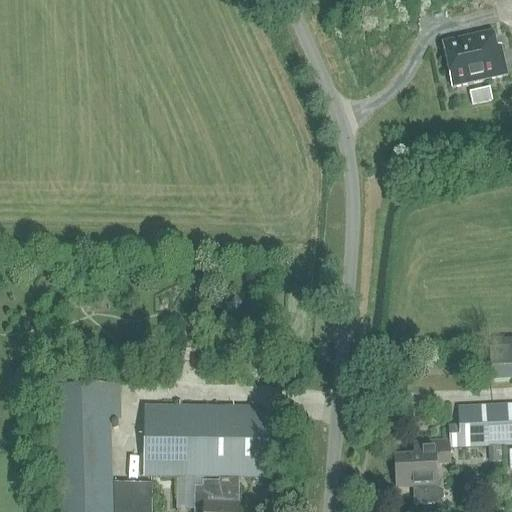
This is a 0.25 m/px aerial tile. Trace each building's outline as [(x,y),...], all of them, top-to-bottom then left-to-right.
[(464,0),(449,3),(451,17),(475,12),(472,0),(464,0)] [(464,40),(442,44),(452,89),(507,77),(501,47),(497,48),(494,33),(471,38),(472,40),(465,42),(464,40)] [(511,339),(489,341),(491,384),(511,382),(511,339)] [(120,383),(52,384),(56,511),(112,511),(112,489),(111,423),(111,422),(121,422),(120,383)] [(459,427),(448,428),(449,440),(450,450),(489,448),(501,448),(506,447),(511,447),(511,405),(458,408),(459,424),(459,427)] [(218,480),(239,480),(269,481),(269,413),(254,413),(254,409),(144,408),(143,479),(177,480),(218,480)] [(415,486),(417,504),(439,503),(436,463),(451,462),(450,450),(449,440),(423,442),(424,455),(396,457),(398,487),(415,486)] [(501,448),(489,448),(489,463),(502,463),(501,448)] [(193,511),(239,511),(239,480),(218,480),(218,483),(202,483),(202,489),(194,489),(193,511)] [(151,511),(151,488),(112,489),(112,511),(151,511)]
